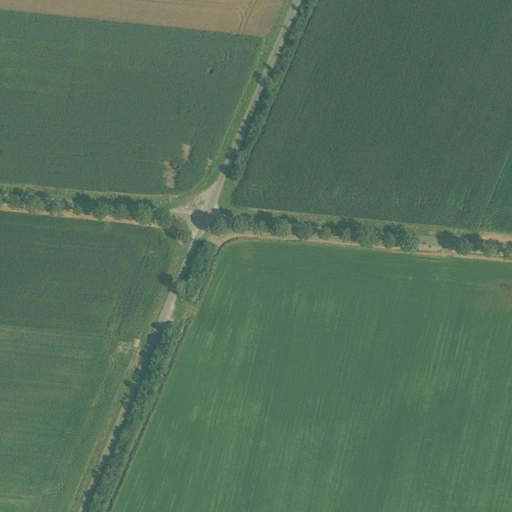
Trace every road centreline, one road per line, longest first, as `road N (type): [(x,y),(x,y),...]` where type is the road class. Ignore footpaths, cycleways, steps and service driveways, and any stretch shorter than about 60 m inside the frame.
road 1 (unclassified): [(205,220),(84,511)]
road 2 (unclassified): [(511,249),(205,220)]
road 3 (unclassified): [(298,0),(205,220)]
road 4 (unclassified): [(0,200),(205,220)]
